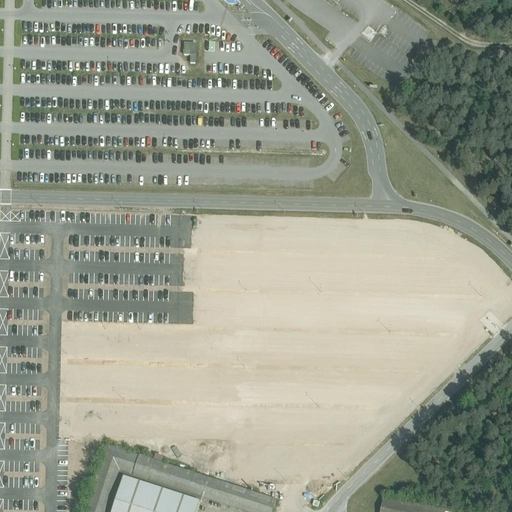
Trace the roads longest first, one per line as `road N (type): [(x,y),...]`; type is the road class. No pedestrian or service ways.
road 1 (tertiary): [(382,207),(0,197)]
road 2 (unclassified): [(511,328),(328,511)]
road 3 (tertiary): [(382,207),(368,121),(252,0)]
road 4 (tertiary): [(511,262),(451,219),(382,207)]
